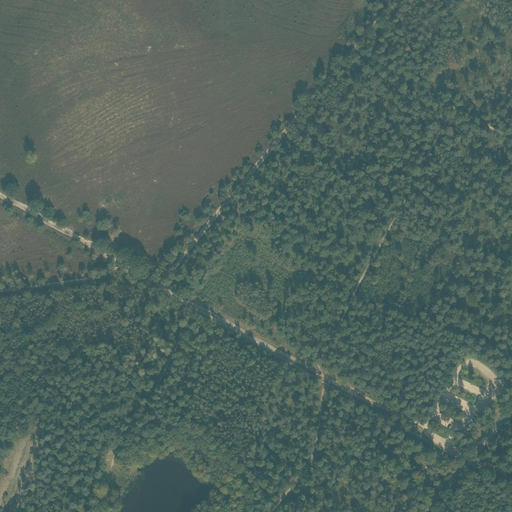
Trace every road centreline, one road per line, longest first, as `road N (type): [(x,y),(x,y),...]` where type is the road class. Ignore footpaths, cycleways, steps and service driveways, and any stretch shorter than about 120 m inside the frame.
road 1 (track): [(321,373),(352,295),(457,109),(491,126)]
road 2 (track): [(156,283),(339,65)]
road 3 (track): [(198,307),(86,511)]
road 4 (track): [(0,196),(156,283)]
road 5 (track): [(271,511),(312,454),(321,373)]
road 6 (track): [(198,307),(321,373)]
road 7 (secondary): [(431,511),(511,410)]
road 8 (track): [(457,109),(350,51)]
